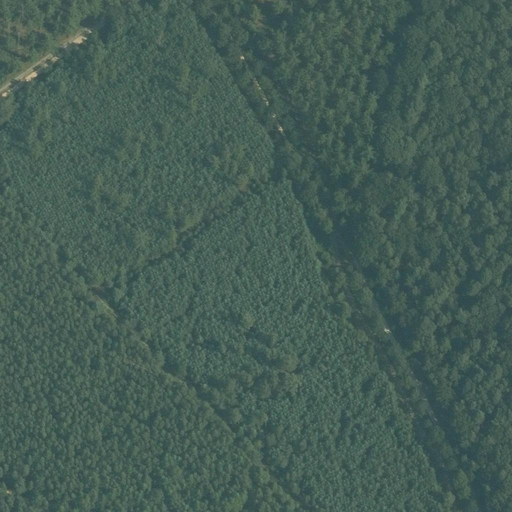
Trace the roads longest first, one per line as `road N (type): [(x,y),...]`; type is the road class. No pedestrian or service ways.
road 1 (unknown): [(352,247),(484,511)]
road 2 (track): [(352,247),(213,0)]
road 3 (unknown): [(419,0),(352,247)]
road 4 (unknown): [(0,109),(164,0)]
